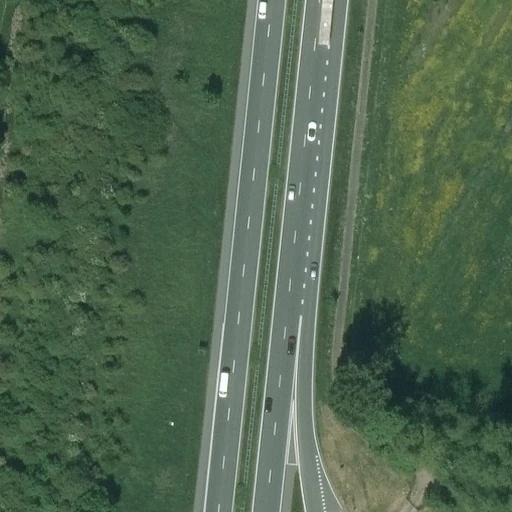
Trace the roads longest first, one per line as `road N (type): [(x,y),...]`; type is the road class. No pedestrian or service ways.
road 1 (motorway): [(270,0),(217,511)]
road 2 (track): [(334,367),(372,0)]
road 3 (motorway): [(285,316),(318,0)]
road 4 (motorway): [(265,511),(285,316)]
road 5 (track): [(334,367),(342,401),(422,476),(406,511)]
road 6 (motorway): [(313,494),(304,367),(285,316)]
